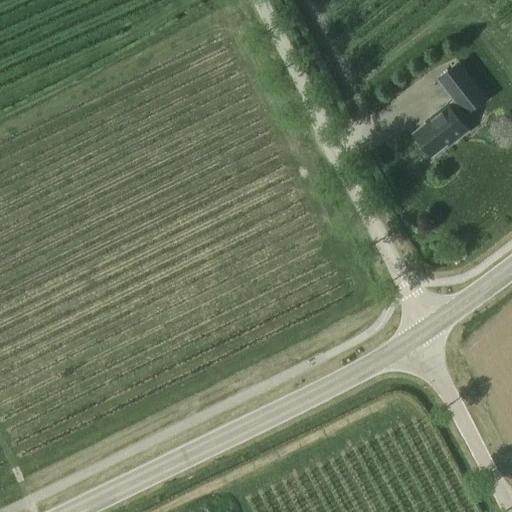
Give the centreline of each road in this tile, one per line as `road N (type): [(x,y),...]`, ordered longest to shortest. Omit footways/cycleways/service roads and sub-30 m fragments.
road 1 (tertiary): [(76,511),(428,340)]
road 2 (unclassified): [(428,340),(248,0)]
road 3 (unclassified): [(511,511),(428,340)]
